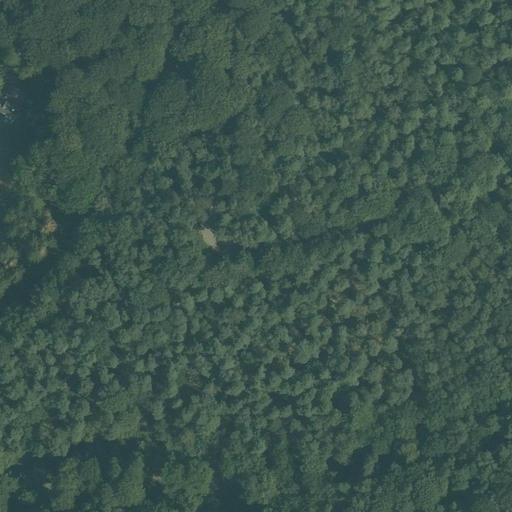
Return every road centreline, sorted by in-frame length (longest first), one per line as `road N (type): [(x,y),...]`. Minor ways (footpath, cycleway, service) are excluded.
road 1 (unclassified): [(511,139),(331,232),(237,251),(222,247),(206,229),(235,156),(228,0)]
road 2 (unclassified): [(207,480),(322,467),(511,394)]
road 3 (unclassified): [(207,480),(62,483),(0,501)]
road 4 (unclassified): [(6,511),(58,494),(207,480)]
